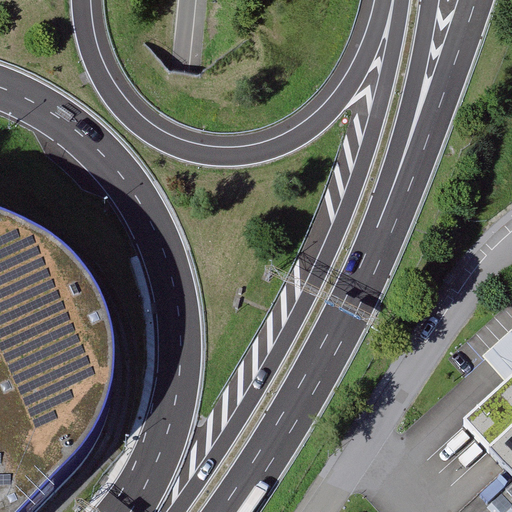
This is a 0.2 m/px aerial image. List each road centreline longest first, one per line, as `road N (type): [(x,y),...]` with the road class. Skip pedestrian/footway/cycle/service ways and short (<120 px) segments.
road 1 (motorway): [(402,0),(373,123),(330,241),(270,361),(177,511)]
road 2 (motorway): [(0,86),(100,152),(132,189),(165,253),(180,369),(171,423),(133,511)]
road 3 (motorway): [(384,0),(352,79),(313,125),(268,149),(218,156),(158,138),(116,99),(95,62),(82,0)]
road 4 (unclassified): [(511,249),(418,365),(318,511)]
road 5 (motorway): [(230,511),(315,375),(381,237)]
road 6 (motorway): [(381,237),(410,185),(475,0)]
road 7 (motorway): [(381,237),(428,0)]
